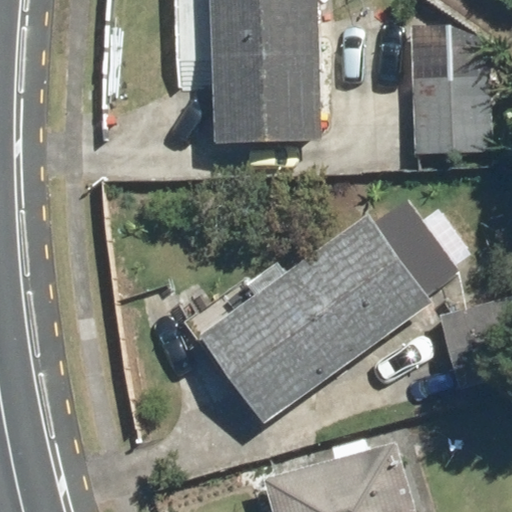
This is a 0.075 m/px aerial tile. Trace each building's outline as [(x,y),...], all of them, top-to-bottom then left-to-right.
[(324,0),(222,0),(227,142),(329,139),(324,0)] [(498,40),(468,26),(421,27),(422,156),(499,156),(498,40)] [(438,291),(465,271),(414,202),(387,221),(382,214),(216,337),(280,424),(446,302),(438,291)] [(511,299),(456,315),(478,395),(511,385),(511,299)] [(423,511),(403,445),(272,484),(280,511),(423,511)]
